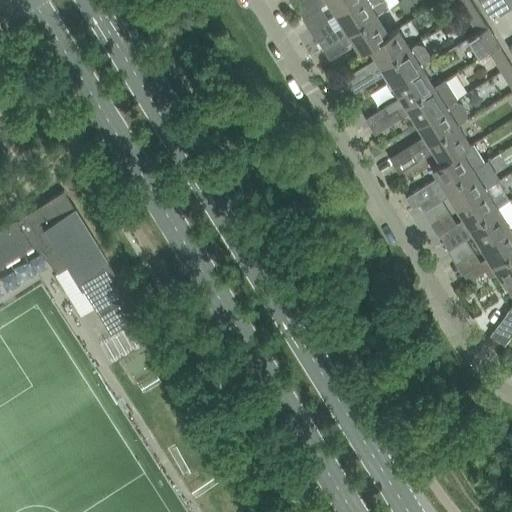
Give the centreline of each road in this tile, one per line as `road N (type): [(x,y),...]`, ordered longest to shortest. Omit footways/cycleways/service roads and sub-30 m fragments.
road 1 (primary): [(406,511),(85,0)]
road 2 (primary): [(31,0),(349,511)]
road 3 (residential): [(511,396),(495,387),(253,0)]
